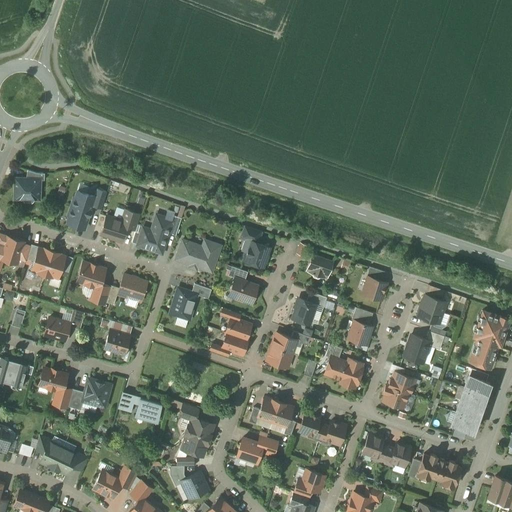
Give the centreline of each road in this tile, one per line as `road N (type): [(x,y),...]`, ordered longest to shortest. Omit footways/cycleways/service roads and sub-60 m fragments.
road 1 (residential): [(0,218),(165,273),(132,375),(0,337)]
road 2 (secondary): [(511,264),(126,134)]
road 3 (residential): [(249,371),(216,468),(259,511)]
road 4 (residential): [(362,411),(482,455)]
road 5 (residential): [(249,371),(362,411)]
